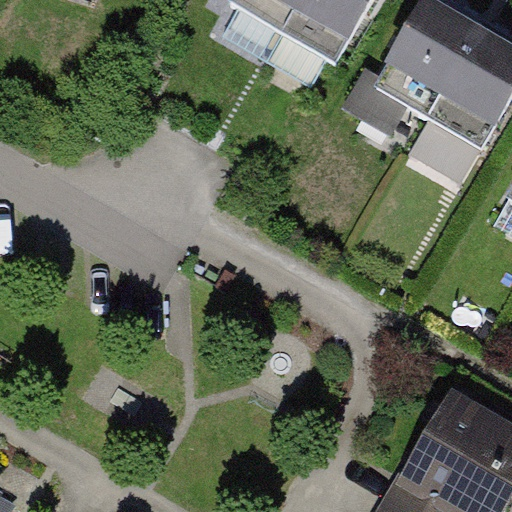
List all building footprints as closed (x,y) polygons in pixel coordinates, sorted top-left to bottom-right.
[(308,0),(239,0),(233,10),(286,40),(308,0)] [(308,0),(286,40),(338,70),(378,0),(308,0)] [(486,32),(433,1),(379,93),(366,86),(351,110),(391,133),(406,108),(432,124),(486,32)] [(511,108),(511,46),(486,32),(432,124),(485,154),(511,108)] [(504,511),(511,501),(511,439),(454,406),(392,511),(504,511)]
